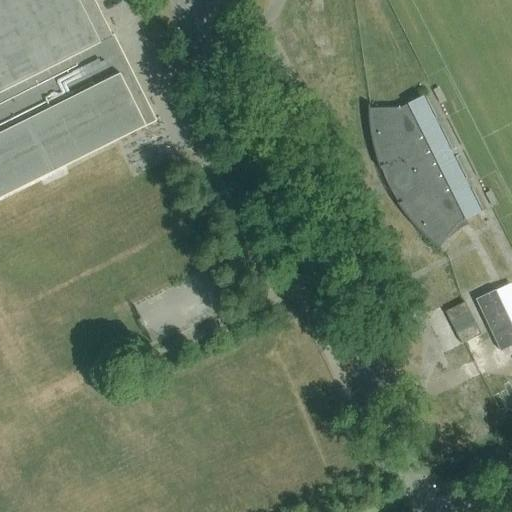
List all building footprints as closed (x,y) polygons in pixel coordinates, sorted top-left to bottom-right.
[(0,0),(0,200),(157,122),(134,75),(114,36),(113,36),(94,0),(0,0)] [(371,104),(369,104),(369,117),(371,130),(373,144),(376,157),(381,170),(382,169),(381,168),(384,167),(389,181),(394,190),(402,202),(400,204),(399,203),(398,204),(405,215),(414,225),(423,235),(433,244),(443,253),(444,252),(441,249),(440,248),(459,225),(467,221),(467,220),(440,166),(447,163),(443,155),(436,158),(409,104),(401,108),(382,109),(371,109),(371,106),(371,104)] [(501,353),(501,352),(511,347),(511,324),(496,291),(476,301),(501,353)] [(466,303),(458,307),(446,313),(451,324),(471,314),(466,303)] [(462,345),(482,335),(476,325),(457,334),(462,345)]
